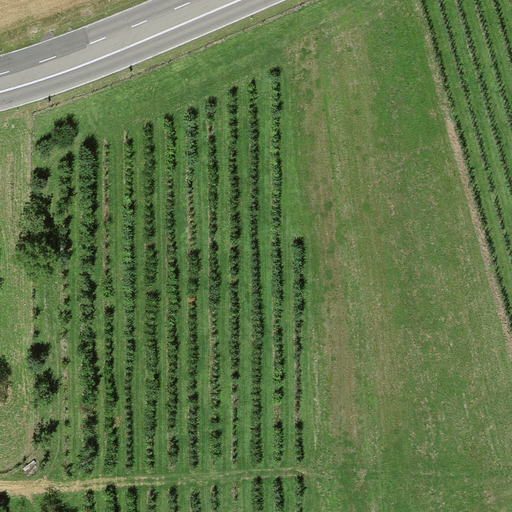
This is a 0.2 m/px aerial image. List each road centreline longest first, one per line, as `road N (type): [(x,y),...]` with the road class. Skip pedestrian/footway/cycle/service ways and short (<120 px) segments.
road 1 (track): [(0,484),(297,472)]
road 2 (primary): [(0,91),(236,0)]
